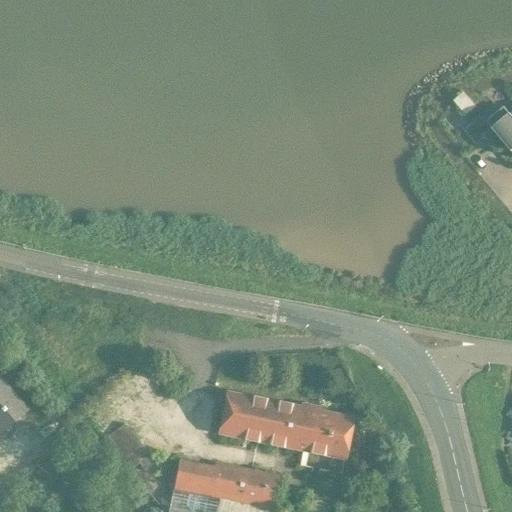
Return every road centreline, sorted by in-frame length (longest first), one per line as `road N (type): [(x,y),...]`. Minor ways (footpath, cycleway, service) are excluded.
road 1 (tertiary): [(421,372),(382,336),(354,327),(0,256)]
road 2 (tertiary): [(468,511),(421,372)]
